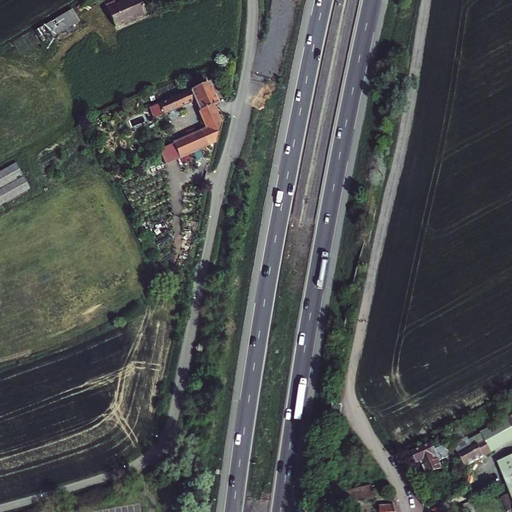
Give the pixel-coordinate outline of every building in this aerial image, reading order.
[(138,0),(127,0),(107,9),(115,28),(145,14),(138,0)] [(72,9),(34,31),(42,44),(80,23),(72,9)] [(209,82),(150,107),(155,118),(195,100),(207,128),(173,142),(168,131),(155,137),(166,163),(216,142),(223,115),(209,82)] [(17,164),(0,172),(0,206),(31,191),(17,164)] [(342,405),(331,404),(329,417),(340,419),(342,405)] [(511,419),(506,422),(504,419),(464,440),(458,428),(444,435),(457,457),(463,467),(511,439),(511,419)] [(457,457),(444,435),(440,438),(443,443),(430,449),(428,445),(412,454),(418,466),(422,464),(429,477),(443,470),(440,463),(445,460),(447,463),(457,457)] [(504,485),(511,481),(511,458),(487,470),(496,489),(504,485)] [(504,503),(511,500),(504,485),(496,489),(504,503)] [(343,511),(348,511),(380,503),(377,491),(340,501),(343,511)]
